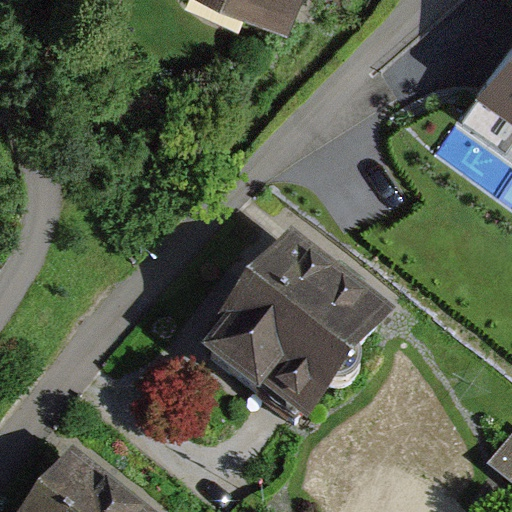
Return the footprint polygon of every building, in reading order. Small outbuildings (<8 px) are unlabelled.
[(511,25),(462,94),(511,130),(511,25)] [(394,314),(302,246),(217,360),(308,428),(394,314)] [(185,343),(215,361),(254,297),(224,280),(185,343)] [(511,444),(495,465),(511,479),(511,444)] [(144,511),(79,459),(36,511),(144,511)]
